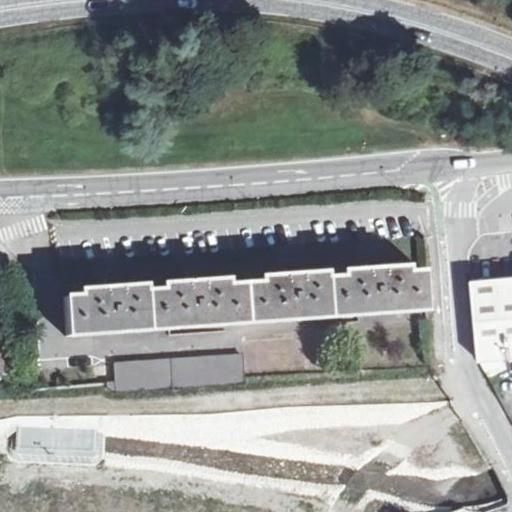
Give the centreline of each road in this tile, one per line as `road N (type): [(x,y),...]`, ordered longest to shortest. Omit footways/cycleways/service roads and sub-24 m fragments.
road 1 (secondary): [(0,20),(113,7),(251,5),(386,25),(511,66)]
road 2 (secondary): [(0,197),(471,165)]
road 3 (unclassified): [(511,466),(460,363),(452,211),(471,165)]
road 4 (secondary): [(511,48),(349,0)]
